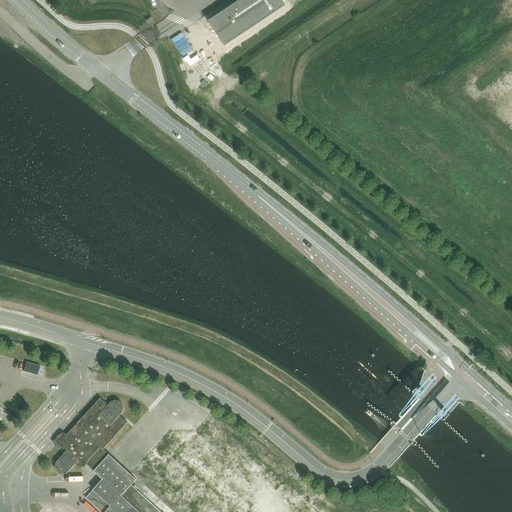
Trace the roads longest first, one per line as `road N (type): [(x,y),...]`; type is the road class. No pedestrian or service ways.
road 1 (secondary): [(464,373),(17,0)]
road 2 (secondary): [(382,463),(354,478),(327,476),(209,386),(0,317)]
road 3 (secondary): [(382,463),(464,373)]
